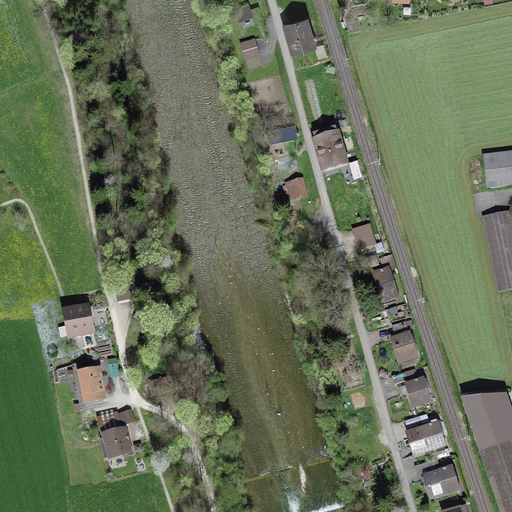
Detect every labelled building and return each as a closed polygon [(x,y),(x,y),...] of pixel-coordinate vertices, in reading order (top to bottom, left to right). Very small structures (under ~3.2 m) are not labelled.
[(234,22),(252,16),(249,10),(232,16),(234,22)] [(305,21),(287,26),(294,50),(312,45),(305,21)] [(254,41),(241,45),(246,61),(259,57),(254,41)] [(334,130),(315,136),(324,168),(344,163),(334,130)] [(294,131),(271,135),(272,142),(296,138),(294,131)] [(511,152),(483,156),(487,188),(511,184),(511,152)] [(349,179),(361,177),(359,160),(347,162),(349,179)] [(302,181),(286,185),(290,200),(306,196),(302,181)] [(499,292),(511,289),(511,219),(510,212),(484,217),(499,292)] [(374,244),(369,226),(354,230),(360,248),(374,244)] [(363,262),(364,267),(367,269),(376,266),(377,263),(376,258),(374,257),(364,260),(363,262)] [(381,273),(375,275),(384,301),(396,297),(388,271),(383,272),(382,271),(381,271),(381,273)] [(153,286),(139,291),(140,296),(155,291),(153,286)] [(85,308),(66,312),(71,337),(90,333),(85,308)] [(405,323),(392,327),(394,334),(407,330),(405,323)] [(409,335),(394,340),(400,361),(416,357),(409,335)] [(79,369),(84,400),(104,397),(99,365),(79,369)] [(405,373),(392,377),(394,385),(407,381),(405,373)] [(166,378),(144,385),(147,396),(170,389),(166,378)] [(415,383),(407,385),(413,407),(430,402),(423,380),(417,382),(417,381),(415,381),(415,383)] [(511,511),(511,430),(500,396),(462,399),(500,511),(511,511)] [(130,411),(118,415),(121,423),(127,421),(128,424),(134,422),(130,411)] [(419,417),(404,422),(407,428),(421,424),(419,417)] [(409,438),(403,439),(405,445),(410,443),(414,455),(444,446),(437,424),(431,426),(431,425),(429,425),(430,427),(408,434),(409,438)] [(103,439),(100,439),(105,458),(128,452),(122,427),(101,433),(103,439)] [(432,461),(417,466),(419,474),(434,469),(432,461)] [(445,469),(443,469),(444,471),(428,475),(429,487),(435,497),(458,490),(451,468),(445,470),(445,469)]
